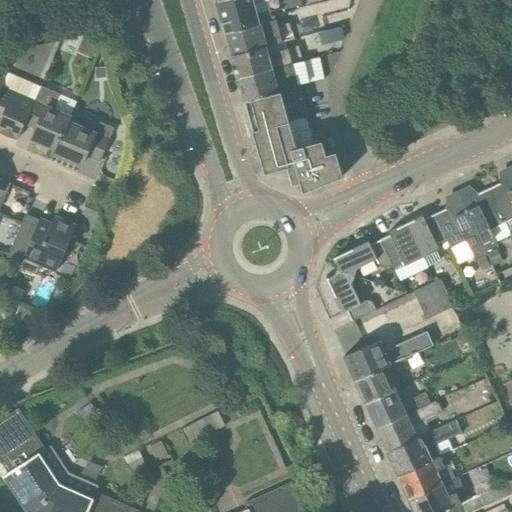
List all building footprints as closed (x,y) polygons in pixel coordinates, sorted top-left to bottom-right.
[(247,18),(257,16),(258,20),(272,16),(271,15),(270,11),(282,8),(280,0),(224,0),(217,2),(224,29),(248,22),(247,18)] [(258,20),(257,16),(247,18),(248,22),(224,29),(232,57),(267,47),(267,46),(294,39),(290,22),(278,25),(277,19),(276,19),(275,15),(271,15),(272,16),(258,20)] [(98,43),(83,37),(77,52),(91,58),(98,43)] [(238,78),(292,63),(302,61),(298,46),(269,54),(267,47),(232,57),(238,78)] [(244,101),(281,91),(298,86),(292,63),(238,78),(244,101)] [(106,67),(95,67),(96,79),(106,78),(106,67)] [(36,99),(37,100),(26,125),(36,130),(32,140),(54,150),(56,150),(70,119),(71,119),(72,116),(55,108),(61,94),(41,85),(36,99)] [(0,131),(18,139),(24,125),(26,125),(37,100),(36,99),(3,86),(0,93),(0,131)] [(281,91),(244,101),(265,173),(287,167),(292,185),(300,182),(303,193),(343,177),(336,152),(326,155),(322,140),(296,147),(281,91)] [(71,119),(70,119),(56,150),(54,150),(53,154),(80,166),(85,155),(100,162),(114,128),(99,121),(95,130),(71,119)] [(0,195),(4,197),(10,184),(0,179),(0,195)] [(511,189),(510,190),(506,181),(489,188),(505,221),(511,218),(511,189)] [(486,251),(498,246),(490,228),(505,221),(489,188),(473,196),(477,206),(467,211),(486,251)] [(475,260),(487,254),(486,251),(467,211),(456,216),(452,206),(435,214),(446,238),(446,239),(450,247),(465,240),(475,260)] [(436,243),(446,238),(435,214),(425,219),(423,215),(406,223),(422,257),(439,249),(436,243)] [(8,257),(20,262),(22,263),(39,221),(25,216),(8,257)] [(19,266),(36,275),(40,263),(57,271),(76,227),(54,217),(51,224),(40,220),(39,221),(22,263),(20,262),(19,266)] [(391,264),(394,268),(395,270),(422,257),(406,223),(389,231),(390,235),(380,240),(392,264),(391,264)] [(444,250),(450,247),(446,239),(441,242),(444,250)] [(384,267),(391,264),(392,264),(380,240),(370,244),(369,241),(334,257),(338,264),(337,270),(354,276),(356,268),(377,259),(380,266),(384,267)] [(487,252),(493,265),(502,262),(497,248),(487,252)] [(473,262),(476,269),(483,271),(490,268),(485,257),(473,262)] [(353,320),(375,310),(372,302),(367,300),(361,304),(351,283),(354,276),(337,270),(335,275),(327,278),(343,312),(348,310),(353,320)] [(67,291),(73,294),(83,283),(70,277),(65,288),(67,291)] [(454,306),(453,305),(441,278),(413,291),(426,319),(454,306)] [(9,281),(4,279),(0,280),(0,288),(5,291),(9,281)] [(24,290),(14,286),(9,296),(19,301),(24,290)] [(32,311),(19,306),(15,318),(27,322),(32,311)] [(379,340),(345,355),(356,380),(390,364),(433,345),(427,331),(384,351),(379,340)] [(390,364),(356,380),(365,402),(396,388),(396,389),(400,387),(390,364)] [(396,388),(365,402),(377,427),(407,413),(396,389),(396,388)] [(410,399),(415,410),(430,403),(425,392),(410,399)] [(387,451),(418,437),(417,437),(412,424),(442,411),(437,400),(430,403),(415,410),(407,413),(377,427),(387,451)] [(91,403),(77,412),(86,426),(100,417),(91,403)] [(5,476),(27,511),(139,511),(140,511),(95,491),(97,486),(68,473),(51,447),(46,450),(19,409),(18,409),(0,421),(0,460),(8,473),(3,476),(4,477),(5,476)] [(203,418),(210,433),(225,426),(218,411),(203,418)] [(210,433),(203,418),(188,425),(195,440),(210,433)] [(417,437),(418,437),(387,451),(398,475),(440,456),(440,455),(435,445),(461,433),(456,419),(417,437)] [(168,456),(161,441),(149,447),(157,462),(168,456)] [(138,450),(123,457),(131,472),(145,465),(138,450)] [(398,475),(409,498),(455,477),(449,464),(452,463),(447,452),(440,455),(440,456),(398,475)] [(441,511),(461,503),(468,500),(458,476),(455,477),(409,498),(415,511),(441,511)] [(508,496),(511,494),(511,484),(510,481),(502,484),(508,496)] [(305,511),(302,504),(292,482),(245,503),(247,508),(238,511),(305,511)] [(500,500),(508,496),(502,484),(495,487),(500,500)] [(492,503),(500,500),(495,487),(487,491),(492,503)] [(485,507),(492,503),(487,491),(479,494),(485,507)] [(476,510),(485,507),(479,494),(471,498),(476,510)] [(465,511),(472,511),(476,510),(471,498),(468,500),(461,503),(465,511)]
